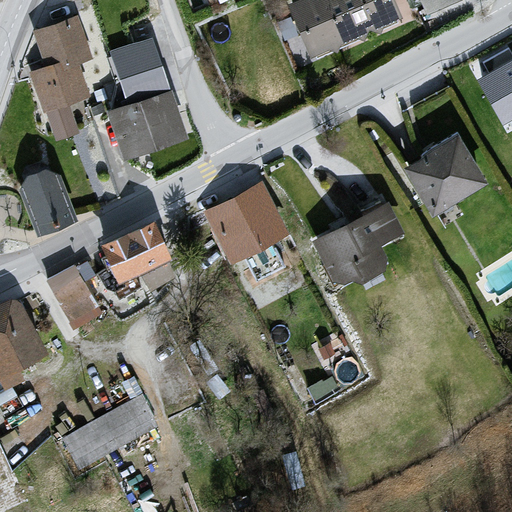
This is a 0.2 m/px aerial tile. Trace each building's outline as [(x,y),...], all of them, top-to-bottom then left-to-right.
[(385,0),(287,0),(281,3),(305,61),(395,23),(385,0)] [(422,0),(427,9),(446,0),(422,0)] [(71,16),(31,31),(45,67),(27,74),(41,112),(84,96),(74,68),(88,63),(71,16)] [(511,60),(478,80),(504,125),(511,120),(511,60)] [(165,92),(100,112),(116,162),(181,141),(165,92)] [(453,135),(400,167),(431,217),(484,184),(453,135)] [(27,174),(22,188),(39,232),(73,218),(56,176),(43,169),(27,174)] [(255,185),(198,214),(224,265),(282,236),(255,185)] [(380,205),(307,241),(330,282),(340,278),(346,284),(352,286),(381,271),(382,264),(376,250),(399,238),(380,205)] [(154,221),(103,246),(122,284),(173,259),(154,221)] [(74,268),(45,284),(73,334),(102,318),(74,268)] [(0,366),(32,352),(7,298),(0,300),(0,366)] [(80,462),(158,419),(140,387),(62,430),(80,462)]
